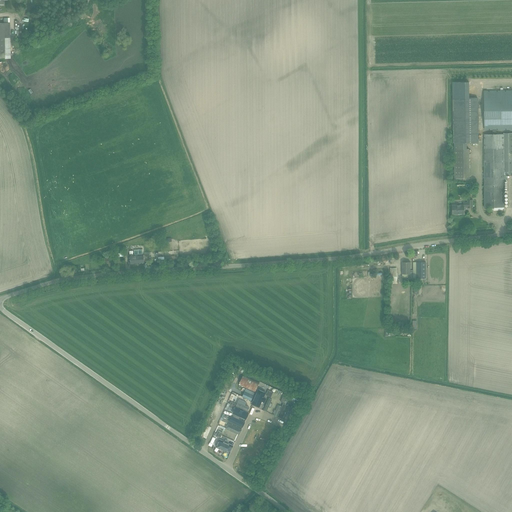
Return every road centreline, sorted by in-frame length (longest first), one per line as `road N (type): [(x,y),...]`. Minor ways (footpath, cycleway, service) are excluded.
road 1 (unclassified): [(0,299),(84,278),(511,235)]
road 2 (unclassified): [(282,511),(0,307)]
